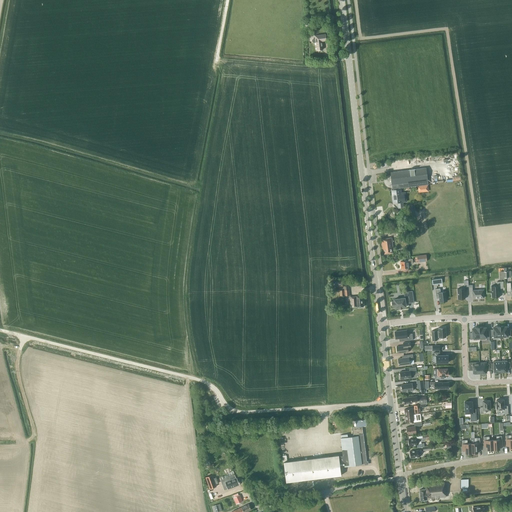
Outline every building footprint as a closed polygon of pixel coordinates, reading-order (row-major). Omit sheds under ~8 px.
[(323,49),(322,41),(326,41),(325,34),(315,36),(315,38),(313,38),(312,40),(312,42),(314,43),(316,43),(317,50),(323,49)] [(401,188),(405,187),(409,187),(418,186),(428,184),(426,168),(390,172),(390,175),(389,175),(388,175),(388,176),(387,176),(386,176),(386,177),(385,177),(385,178),(385,179),(384,179),(384,180),(384,181),(384,183),(385,183),(385,184),(385,185),(386,185),(386,186),(387,186),(388,186),(388,187),(389,187),(390,187),(391,187),(392,187),(392,190),(392,197),(393,197),(394,203),(397,203),(398,208),(403,207),(403,203),(402,202),(404,202),(403,198),(404,197),(404,194),(403,194),(402,194),(402,193),(401,193),(401,189),(400,189),(400,188),(401,188)] [(392,247),(393,247),(391,238),(381,239),(382,248),(383,248),(384,254),(392,253),(392,247)] [(412,259),(407,259),(404,260),(404,261),(400,262),(401,269),(408,268),(408,264),(413,263),(412,259)] [(340,296),(349,295),(348,285),(343,286),(342,281),(337,281),(337,286),(339,286),(340,296)] [(497,286),(491,286),(492,297),(499,297),(499,289),(503,288),(503,281),(497,282),(497,286)] [(484,298),(483,290),(473,290),(472,290),(472,285),(469,285),(469,293),(472,293),(473,297),(473,298),(474,298),(484,298)] [(439,302),(447,301),(446,291),(440,292),(440,288),(435,289),(436,299),(439,299),(439,302)] [(405,304),(412,303),(414,303),(412,291),(407,292),(408,296),(404,297),(405,298),(394,299),(394,301),(392,301),(392,302),(392,306),(392,307),(395,307),(395,308),(399,308),(399,309),(402,308),(402,307),(406,307),(405,304)] [(351,308),(363,307),(362,296),(349,297),(351,308)] [(494,338),(501,338),(500,326),(496,326),(492,326),(493,330),(491,330),(491,336),(494,336),(494,338)] [(500,326),(501,338),(507,337),(507,335),(510,335),(510,329),(508,329),(508,326),(504,326),(500,326)] [(436,330),(432,331),(432,340),(437,340),(436,338),(446,337),(445,327),(438,328),(438,330),(436,331),(436,330)] [(473,340),(480,340),(479,327),(475,327),(475,328),(471,328),(472,333),(470,333),(470,339),(473,339),(473,340)] [(480,340),(489,339),(489,330),(487,330),(486,327),(483,327),(479,327),(480,340)] [(399,342),(413,340),(412,333),(407,334),(406,330),(394,332),(395,339),(399,338),(399,342)] [(410,348),(410,342),(403,343),(403,346),(396,347),(397,353),(408,352),(408,348),(410,348)] [(448,363),(448,355),(440,355),(440,352),(434,352),(434,356),(436,356),(436,363),(448,363)] [(413,360),(413,354),(403,355),(403,356),(404,356),(404,358),(398,359),(399,366),(410,365),(409,361),(413,360)] [(507,360),(500,361),(501,372),(507,371),(507,368),(510,368),(510,362),(507,362),(507,360)] [(493,363),(491,363),(491,369),(493,369),(494,369),(494,372),(501,372),(500,361),(493,361),(493,362),(494,363),(493,363)] [(479,362),(468,362),(469,370),(472,370),(473,370),(473,373),(480,373),(479,362)] [(479,362),(480,373),(486,372),(486,370),(487,370),(489,370),(489,364),(486,364),(486,363),(479,363),(479,362)] [(416,373),(416,367),(409,368),(409,371),(399,372),(400,376),(399,376),(400,379),(411,378),(411,373),(416,373)] [(435,376),(435,379),(441,379),(441,376),(448,376),(448,371),(447,371),(447,369),(442,369),(442,368),(439,368),(439,369),(437,369),(437,376),(435,376)] [(401,385),(402,392),(413,390),(412,383),(401,385)] [(423,400),(422,397),(417,398),(417,396),(403,398),(404,404),(412,403),(411,402),(419,401),(419,405),(425,404),(427,404),(426,400),(423,400)] [(508,406),(507,406),(504,406),(503,400),(503,399),(499,399),(499,400),(496,400),(497,405),(496,405),(496,409),(497,409),(497,411),(504,411),(504,414),(508,414),(508,406)] [(483,401),(483,407),(480,407),(480,413),(486,413),(486,410),(490,410),(490,400),(487,401),(487,400),(483,400),(483,401)] [(472,401),(464,402),(465,413),(465,417),(470,416),(470,421),(476,421),(476,409),(472,409),(472,401)] [(425,407),(425,404),(419,405),(414,406),(414,408),(412,409),(412,408),(404,409),(405,416),(413,415),(413,413),(415,413),(421,412),(420,408),(425,407)] [(405,416),(406,422),(413,421),(414,422),(421,421),(420,414),(413,415),(405,416)] [(340,434),(340,435),(341,438),(340,438),(343,456),(339,456),(338,455),(283,463),(286,483),(341,475),(340,466),(344,465),(344,466),(362,464),(367,463),(362,426),(367,426),(366,419),(355,420),(356,427),(352,427),(353,435),(359,434),(359,436),(358,436),(348,437),(347,433),(340,434)] [(419,426),(421,425),(421,422),(414,423),(414,426),(406,427),(407,434),(416,433),(416,429),(420,429),(419,426)] [(502,439),(502,436),(496,436),(496,440),(492,440),(493,450),(500,450),(500,447),(502,447),(502,439)] [(492,440),(489,440),(489,437),(484,437),(484,440),(483,440),(484,448),(487,447),(487,450),(493,450),(492,440)] [(418,442),(421,441),(421,438),(416,439),(408,440),(409,446),(417,445),(417,448),(424,447),(424,443),(418,444),(418,442)] [(471,438),(471,443),(471,453),(474,453),(474,454),(477,454),(477,453),(477,450),(480,450),(480,445),(480,438),(474,438),(471,438)] [(467,440),(462,440),(462,446),(462,451),(465,451),(465,453),(466,453),(466,454),(469,454),(469,453),(471,453),(471,443),(467,444),(467,440)] [(419,454),(421,453),(421,450),(418,450),(409,451),(410,458),(419,457),(419,454)] [(210,475),(204,477),(208,489),(215,486),(214,484),(216,483),(214,477),(212,478),(210,475)] [(237,484),(238,483),(236,478),(230,481),(228,477),(222,479),(224,483),(222,484),(224,490),(219,492),(221,496),(231,492),(229,488),(237,485),(237,484)] [(426,499),(446,497),(445,482),(425,484),(425,489),(420,490),(419,490),(420,500),(421,501),(426,500),(426,499)] [(235,497),(233,498),(236,504),(243,501),(240,495),(239,495),(235,497)]
